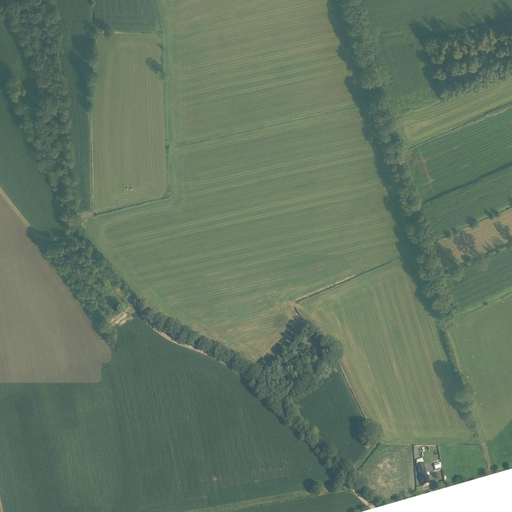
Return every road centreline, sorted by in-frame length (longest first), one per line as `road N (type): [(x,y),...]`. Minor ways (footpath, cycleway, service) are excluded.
road 1 (track): [(0,188),(39,238),(75,237),(156,333),(245,376),(377,511)]
road 2 (track): [(493,480),(350,0)]
road 3 (track): [(8,0),(55,47),(57,134),(75,237)]
road 4 (track): [(193,511),(350,486)]
road 5 (unclassified): [(511,474),(384,511)]
